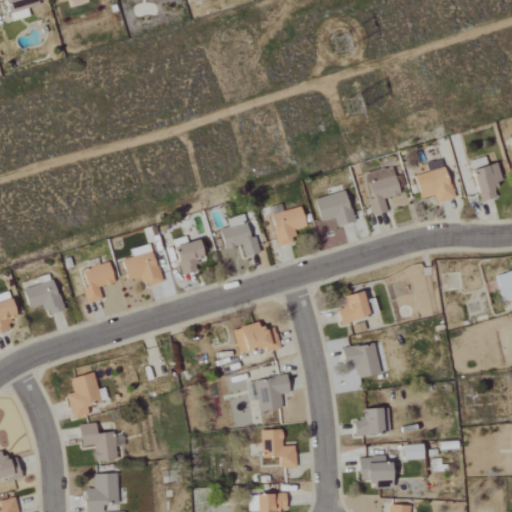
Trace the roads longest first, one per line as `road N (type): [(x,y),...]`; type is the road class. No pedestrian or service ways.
road 1 (residential): [(0,370),(17,358),(403,240),(511,231)]
road 2 (residential): [(297,275),(320,377),(329,511)]
road 3 (residential): [(57,511),(49,440),(17,358)]
